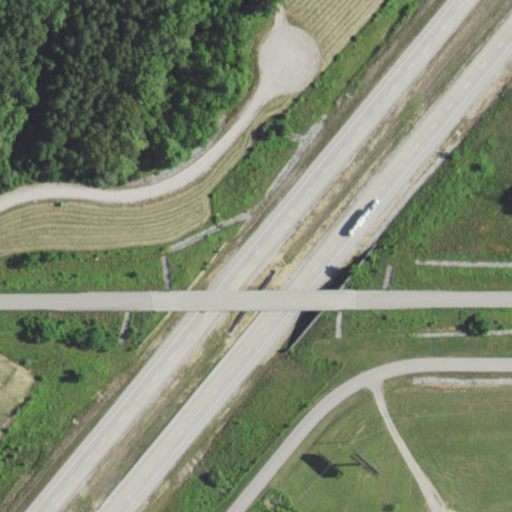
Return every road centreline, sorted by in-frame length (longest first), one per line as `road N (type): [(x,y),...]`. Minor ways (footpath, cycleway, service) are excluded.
road 1 (motorway): [(456,0),(27,511)]
road 2 (motorway): [(112,511),(511,21)]
road 3 (residential): [(0,211),(28,194),(110,204),(168,193),(213,164),(284,64)]
road 4 (residential): [(239,511),(336,395),(401,370),(511,368)]
road 5 (residential): [(143,304),(358,300)]
road 6 (residential): [(358,300),(511,300)]
road 7 (residential): [(0,305),(143,304)]
